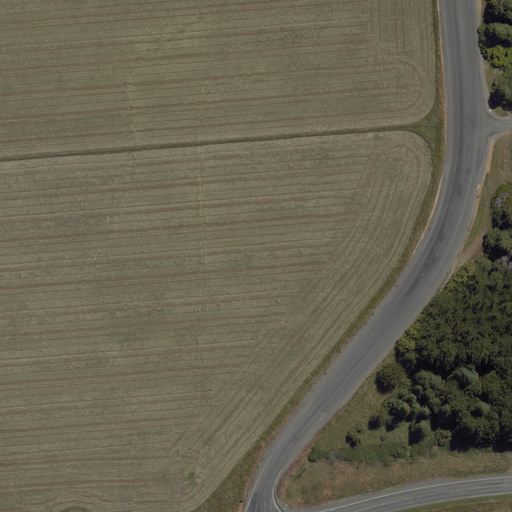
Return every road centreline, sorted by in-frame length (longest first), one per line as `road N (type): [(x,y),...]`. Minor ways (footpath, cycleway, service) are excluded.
road 1 (tertiary): [(457,0),(465,107),(452,218),(411,295),(274,461),(255,511)]
road 2 (tertiary): [(351,511),(511,484)]
